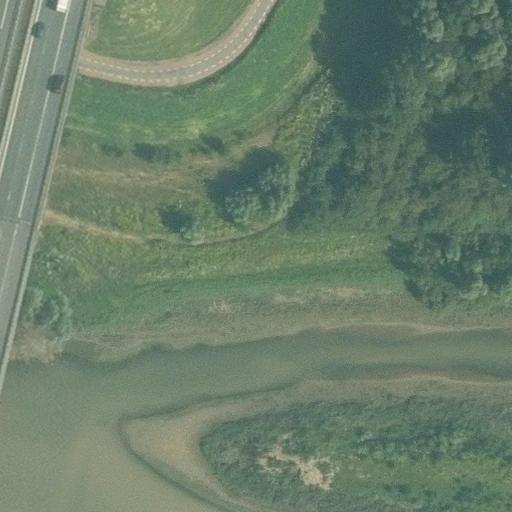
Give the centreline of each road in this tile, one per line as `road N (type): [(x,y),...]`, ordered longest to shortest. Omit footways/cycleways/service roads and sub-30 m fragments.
road 1 (tertiary): [(268,0),(235,47),(168,78),(101,72),(0,47)]
road 2 (motorway): [(0,258),(61,0)]
